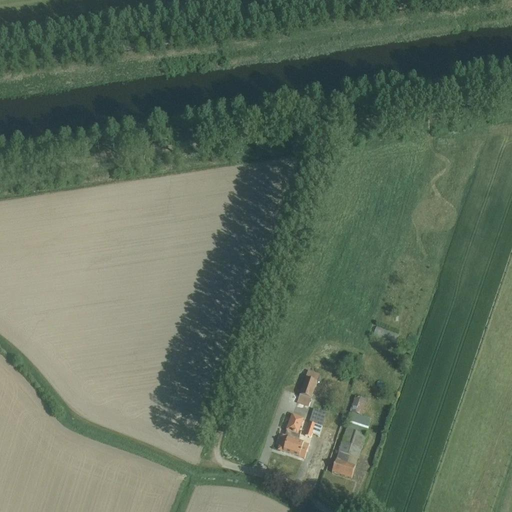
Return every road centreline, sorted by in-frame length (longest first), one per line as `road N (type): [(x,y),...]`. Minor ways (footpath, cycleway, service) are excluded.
road 1 (unclassified): [(465,0),(0,67)]
road 2 (track): [(326,122),(0,172)]
road 3 (track): [(511,94),(326,122)]
